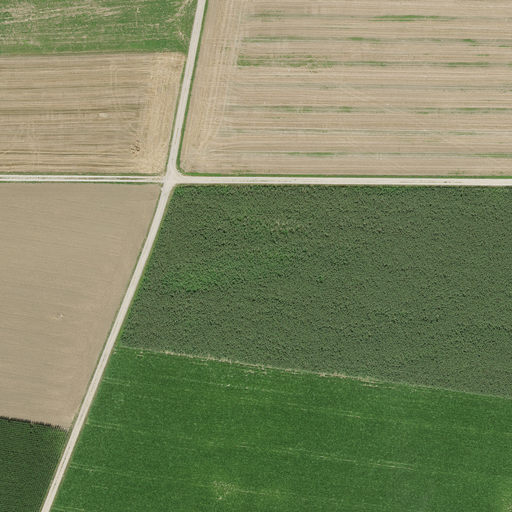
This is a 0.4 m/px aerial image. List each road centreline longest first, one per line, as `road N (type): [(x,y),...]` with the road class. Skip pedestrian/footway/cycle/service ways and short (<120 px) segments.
road 1 (track): [(200,0),(166,177),(36,511)]
road 2 (track): [(0,177),(511,181)]
